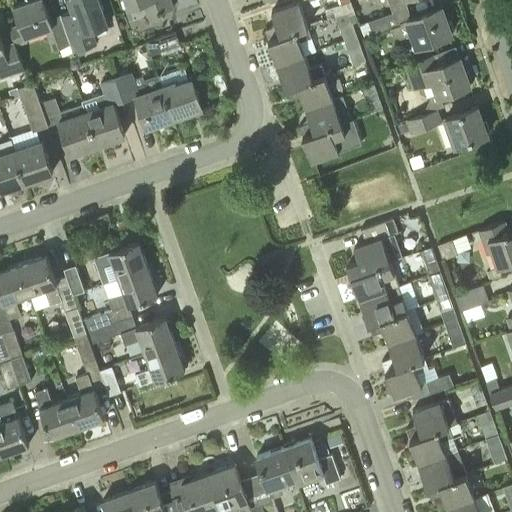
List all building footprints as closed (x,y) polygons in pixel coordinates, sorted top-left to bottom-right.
[(27,40),(26,35),(49,27),(56,48),(70,43),(60,14),(50,18),(43,0),(28,0),(14,5),(21,23),(10,27),(16,44),(27,40)] [(100,0),(68,0),(72,10),(60,14),(70,43),(73,52),(74,51),(76,56),(86,53),(84,47),(98,43),(93,29),(109,23),(100,0)] [(143,3),(144,6),(147,16),(149,15),(152,23),(164,19),(161,11),(174,6),(171,0),(126,0),(129,8),(143,3)] [(388,0),(392,11),(408,5),(405,0),(388,0)] [(300,1),(272,10),(277,24),(265,28),(269,39),(308,25),(300,1)] [(412,16),(408,5),(392,11),(393,12),(368,20),(373,33),(391,27),(393,33),(401,36),(413,32),(417,45),(452,33),(442,5),(412,16)] [(352,23),(357,21),(353,9),(348,11),(336,15),(340,27),(352,23)] [(357,35),(352,23),(340,27),(344,39),(357,35)] [(312,35),(308,25),(269,39),(278,64),(306,54),(306,53),(317,49),(312,35)] [(176,30),(157,38),(147,42),(151,55),(181,42),(176,30)] [(0,73),(1,76),(23,68),(14,42),(4,45),(0,33),(0,73)] [(349,51),(361,47),(357,35),(344,39),(349,51)] [(353,63),(365,59),(361,47),(349,51),(353,63)] [(415,86),(420,84),(422,90),(433,95),(439,93),(439,94),(470,84),(460,56),(437,64),(433,53),(407,62),(415,86)] [(278,64),(286,88),(326,74),(326,73),(322,63),(311,67),(306,54),(278,64)] [(158,73),(173,117),(203,106),(192,77),(189,78),(185,66),(162,74),(161,72),(158,73)] [(143,74),(134,77),(131,70),(116,75),(124,98),(135,95),(147,126),(173,117),(158,73),(144,78),(143,74)] [(326,74),(286,88),(290,98),(301,94),(306,109),(343,96),(334,70),(326,73),(326,74)] [(81,100),(82,102),(97,144),(125,134),(113,102),(124,98),(116,75),(101,81),(105,91),(81,100)] [(40,103),(41,102),(34,81),(18,86),(33,130),(48,125),(40,103)] [(362,88),(366,102),(379,98),(374,83),(362,88)] [(456,89),(444,93),(447,101),(458,97),(456,89)] [(299,125),(303,136),(351,119),(351,118),(343,96),(306,109),(311,121),(299,125)] [(40,103),(48,125),(48,126),(60,121),(71,153),(97,144),(82,102),(60,110),(55,97),(41,102),(40,103)] [(382,107),(379,98),(366,102),(370,111),(382,107)] [(447,117),(456,145),(488,133),(478,105),(447,117)] [(437,109),(408,119),(412,131),(441,120),(437,109)] [(353,118),(351,118),(351,119),(303,136),(312,160),(356,144),(362,142),(353,118)] [(409,130),(406,121),(398,124),(401,133),(409,130)] [(26,180),(53,171),(42,140),(15,149),(26,180)] [(0,154),(0,189),(26,180),(15,149),(0,154)] [(402,256),(394,231),(398,229),(394,216),(361,228),(366,241),(354,246),(359,259),(348,264),(351,274),(399,257),(402,256)] [(511,231),(509,232),(505,220),(480,229),(488,252),(493,251),(499,266),(511,261),(511,231)] [(453,238),(438,243),(443,258),(458,253),(453,238)] [(114,263),(119,277),(149,267),(139,239),(110,250),(93,256),(97,269),(114,263)] [(419,250),(424,261),(436,257),(432,245),(419,250)] [(50,304),(62,299),(54,278),(56,278),(47,254),(20,263),(30,292),(44,287),(50,304)] [(360,298),(410,280),(416,278),(412,268),(407,266),(403,268),(399,257),(351,274),(360,298)] [(440,269),(436,257),(424,261),(428,273),(440,269)] [(0,294),(2,301),(4,301),(10,317),(22,313),(16,297),(30,292),(20,263),(0,269),(0,294)] [(64,268),(66,274),(73,294),(74,293),(85,289),(76,264),(64,268)] [(82,319),(86,330),(112,321),(112,322),(133,315),(129,304),(158,294),(149,267),(119,277),(124,291),(109,296),(107,296),(112,309),(82,319)] [(503,276),(500,267),(487,271),(490,281),(503,276)] [(428,273),(440,309),(453,305),(440,269),(428,273)] [(419,305),(410,280),(360,298),(369,322),(415,305),(419,305)] [(483,283),(455,293),(461,310),(489,300),(483,283)] [(424,330),(415,305),(369,322),(372,333),(384,329),(389,343),(417,332),(424,330)] [(458,320),(453,305),(440,309),(446,325),(458,320)] [(82,319),(78,306),(65,310),(74,334),(86,330),(82,319)] [(141,338),(145,352),(175,341),(166,315),(135,325),(136,326),(120,332),(124,344),(141,338)] [(466,342),(458,320),(446,325),(453,346),(466,342)] [(116,334),(112,322),(112,321),(86,330),(91,343),(116,334)] [(14,328),(2,332),(10,358),(23,353),(14,328)] [(74,334),(84,361),(96,357),(91,343),(86,330),(74,334)] [(0,332),(0,361),(10,358),(2,332),(0,332)] [(382,360),(386,370),(426,355),(417,332),(389,343),(394,355),(382,360)] [(175,341),(145,352),(151,367),(135,372),(140,385),(156,379),(185,369),(175,341)] [(10,358),(19,384),(32,379),(23,353),(10,358)] [(422,385),(418,371),(430,366),(426,355),(386,370),(395,395),(410,389),(422,385)] [(0,364),(8,387),(19,384),(10,358),(0,361),(0,364)] [(129,358),(116,362),(121,382),(134,379),(129,358)] [(121,390),(114,371),(112,364),(100,369),(109,395),(121,390)] [(94,387),(93,388),(88,371),(76,375),(82,391),(68,396),(78,426),(105,416),(94,387)] [(449,372),(438,376),(426,380),(430,392),(454,384),(449,372)] [(486,380),(490,391),(500,388),(496,376),(486,380)] [(511,383),(500,388),(490,391),(496,408),(511,401),(511,383)] [(78,426),(68,396),(53,401),(48,385),(35,390),(41,406),(40,407),(51,435),(78,426)] [(449,423),(450,424),(457,421),(448,397),(441,400),(413,409),(418,423),(406,428),(410,438),(449,423)] [(0,420),(0,445),(3,453),(29,443),(21,414),(19,415),(13,398),(1,402),(7,418),(0,420)] [(486,438),(498,433),(490,409),(477,413),(486,438)] [(467,445),(457,421),(450,424),(449,423),(410,438),(419,462),(447,452),(467,445)] [(498,433),(486,438),(495,462),(507,457),(498,433)] [(328,439),(332,448),(344,443),(341,434),(328,439)] [(332,452),(319,457),(311,436),(284,445),(295,477),(297,482),(323,472),(326,482),(341,477),(332,452)] [(295,477),(284,445),(257,455),(271,498),(284,493),(280,482),(295,477)] [(419,462),(427,486),(467,472),(463,461),(451,465),(447,452),(419,462)] [(235,463),(207,473),(220,509),(221,509),(234,504),(237,511),(238,511),(263,511),(261,503),(249,507),(235,463)] [(475,496),(467,472),(427,486),(431,497),(443,493),(448,506),(475,496)] [(186,494),(174,498),(179,511),(222,511),(221,509),(220,509),(207,473),(181,482),(186,494)] [(179,511),(174,498),(164,502),(156,480),(130,489),(138,511),(179,511)] [(511,509),(511,482),(503,486),(511,510),(511,509)] [(138,511),(130,489),(103,499),(107,511),(138,511)] [(481,511),(475,496),(448,506),(449,511),(481,511)] [(261,503),(263,511),(277,511),(273,499),(261,503)]
